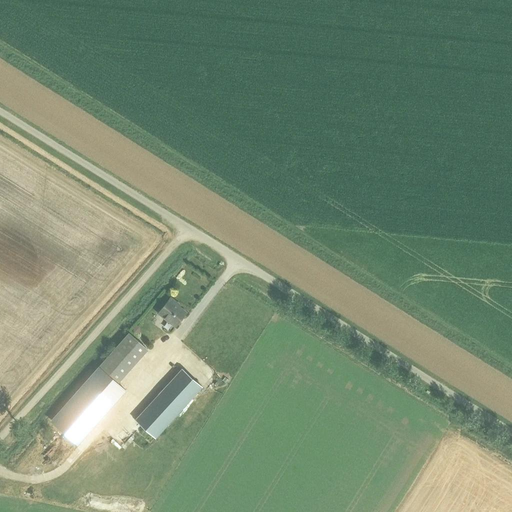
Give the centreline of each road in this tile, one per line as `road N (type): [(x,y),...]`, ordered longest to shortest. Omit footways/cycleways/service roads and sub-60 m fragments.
road 1 (unclassified): [(511,432),(0,110)]
road 2 (track): [(0,440),(188,228)]
